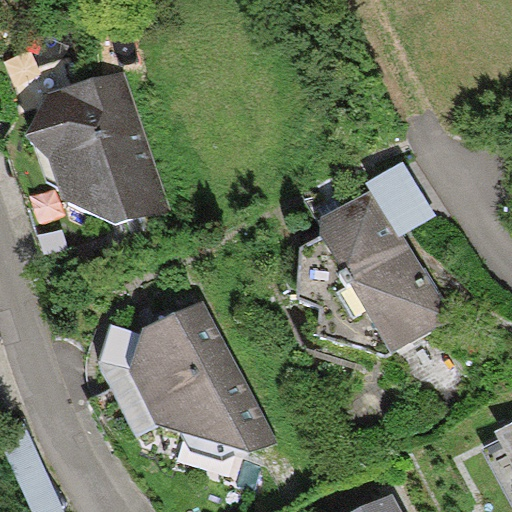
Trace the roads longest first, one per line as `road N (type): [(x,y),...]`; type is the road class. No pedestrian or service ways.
road 1 (track): [(382,0),(442,114),(460,198),(511,263)]
road 2 (residential): [(136,511),(0,271)]
